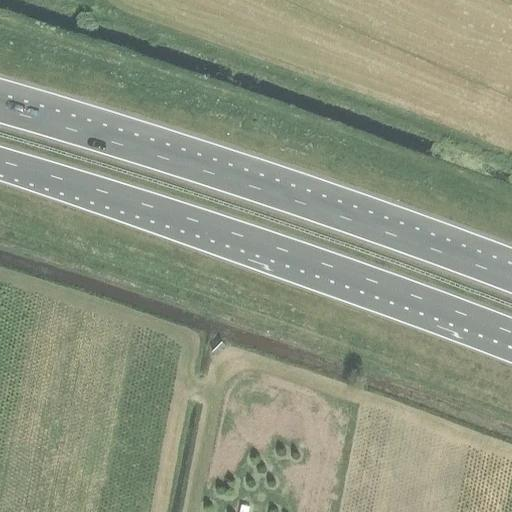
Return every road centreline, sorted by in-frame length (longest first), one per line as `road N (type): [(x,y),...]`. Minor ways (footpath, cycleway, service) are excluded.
road 1 (trunk): [(511,280),(299,202),(0,109)]
road 2 (trunk): [(0,163),(511,333)]
